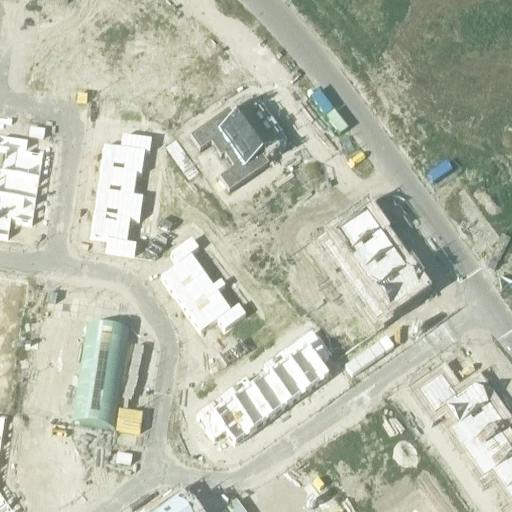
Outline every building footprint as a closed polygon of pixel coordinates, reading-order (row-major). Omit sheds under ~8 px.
[(86,0),(88,1),(79,13),(114,40),(144,1),(142,0),(86,0)] [(353,0),(362,13),(379,0),(353,0)] [(402,0),(379,0),(362,13),(373,28),(406,5),(402,0)] [(406,5),(373,28),(384,44),(417,21),(406,5)] [(188,40),(169,14),(132,40),(150,66),(152,65),(158,74),(169,66),(163,57),(188,40)] [(417,21),(384,44),(395,60),(428,37),(417,21)] [(44,29),(39,67),(51,69),(49,79),(63,81),(63,83),(77,85),(77,83),(94,85),(98,59),(74,56),(75,49),(56,46),(58,31),(44,29)] [(428,37),(395,60),(406,75),(439,52),(428,37)] [(439,52),(406,75),(417,91),(450,68),(439,52)] [(206,103),(232,85),(213,59),(174,87),(192,112),(185,117),(193,128),(213,113),(206,103)] [(450,68),(417,91),(428,107),(461,84),(450,68)] [(145,120),(135,107),(125,114),(135,127),(145,120)] [(228,111),(189,139),(199,153),(210,145),(219,159),(264,128),(251,110),(235,121),(228,111)] [(181,136),(174,126),(157,138),(164,148),(181,136)] [(29,127),(28,136),(43,138),(44,129),(29,127)] [(264,128),(219,159),(220,160),(223,157),(232,170),(218,180),(228,194),(267,167),(260,157),(276,145),(264,128)] [(101,148),(98,170),(141,177),(144,155),(149,156),(151,141),(120,137),(119,149),(101,147),(101,148)] [(0,173),(0,174),(39,180),(42,158),(43,158),(43,157),(26,154),(27,142),(0,138),(0,151),(4,152),(1,173),(0,173)] [(165,148),(179,168),(189,161),(175,141),(165,148)] [(276,175),(234,204),(246,220),(247,219),(246,218),(255,212),(267,203),(278,218),(320,188),(319,188),(316,190),(301,168),(300,169),(301,171),(282,184),(276,175)] [(98,172),(95,193),(143,200),(143,199),(133,198),(136,177),(141,178),(141,177),(98,170),(97,172),(98,172)] [(511,207),(487,172),(465,187),(500,236),(511,227),(511,207)] [(0,197),(35,203),(38,181),(39,181),(39,180),(0,174),(0,197)] [(320,188),(278,218),(291,238),(281,245),(280,244),(279,245),(287,256),(318,234),(312,226),(330,213),(331,214),(332,213),(331,212),(335,210),(320,188)] [(217,201),(210,191),(200,198),(207,208),(217,201)] [(91,215),(139,223),(143,200),(95,193),(92,215),(91,215)] [(0,238),(8,240),(8,239),(10,223),(32,226),(35,203),(0,197),(0,238)] [(183,198),(182,206),(194,208),(195,200),(183,198)] [(180,214),(192,215),(194,208),(182,206),(180,214)] [(224,211),(214,218),(223,231),(232,224),(224,211)] [(88,238),(88,239),(105,242),(103,253),(103,254),(134,259),(134,257),(136,244),(127,243),(130,222),(139,224),(139,223),(91,215),(91,216),(88,238)] [(364,217),(322,247),(336,267),(378,236),(364,217)] [(378,236),(336,267),(348,285),(392,255),(378,236)] [(175,266),(158,278),(172,298),(204,275),(191,257),(199,252),(191,240),(188,242),(168,256),(175,266)] [(218,255),(223,262),(232,255),(228,248),(218,255)] [(392,255),(348,285),(362,304),(405,273),(392,255)] [(405,273),(362,304),(375,323),(419,293),(405,273)] [(204,275),(172,298),(173,299),(173,298),(185,315),(185,316),(224,288),(220,282),(212,287),(204,275)] [(0,283),(0,308),(17,311),(18,299),(19,299),(21,286),(7,284),(6,284),(0,283)] [(224,288),(185,316),(199,336),(216,324),(223,334),(245,318),(237,307),(230,312),(217,295),(225,289),(224,288)] [(287,300),(294,311),(300,306),(294,296),(287,300)] [(0,332),(13,335),(17,311),(0,308),(0,332)] [(325,330),(319,334),(326,344),(332,339),(325,330)] [(0,332),(0,357),(10,358),(13,335),(0,332)] [(311,334),(281,355),(309,394),(329,381),(319,367),(329,360),(311,334)] [(336,359),(352,347),(345,338),(329,349),(336,359)] [(227,358),(234,353),(227,343),(220,348),(227,358)] [(213,353),(208,357),(215,366),(227,358),(220,348),(213,353)] [(281,355),(263,368),(291,407),(309,394),(281,355)] [(0,380),(6,381),(8,371),(10,359),(10,358),(0,357),(0,380)] [(198,383),(211,374),(202,361),(188,370),(198,383)] [(245,381),(244,381),(271,420),(289,407),(290,408),(291,407),(263,368),(262,368),(267,376),(250,388),(245,381)] [(417,394),(434,417),(444,409),(457,426),(449,432),(449,433),(488,405),(474,386),(456,399),(441,377),(417,394)] [(244,381),(225,394),(253,434),(254,433),(254,432),(271,420),(244,381)] [(194,416),(213,442),(224,434),(234,448),(253,434),(225,394),(194,416)] [(488,405),(449,433),(472,465),(505,442),(496,429),(502,424),(488,405)] [(350,452),(327,468),(340,487),(384,456),(372,438),(382,431),(374,420),(343,442),(350,452)] [(511,451),(505,442),(472,465),(483,480),(491,475),(503,492),(511,486),(511,451)] [(131,458),(116,456),(115,464),(129,466),(131,458)] [(384,456),(340,487),(354,507),(377,491),(384,501),(415,479),(407,468),(397,475),(384,456)] [(452,465),(442,472),(449,482),(459,475),(452,465)] [(459,475),(449,482),(453,488),(456,492),(466,485),(459,475)] [(511,511),(511,486),(503,492),(511,504),(511,511)]
